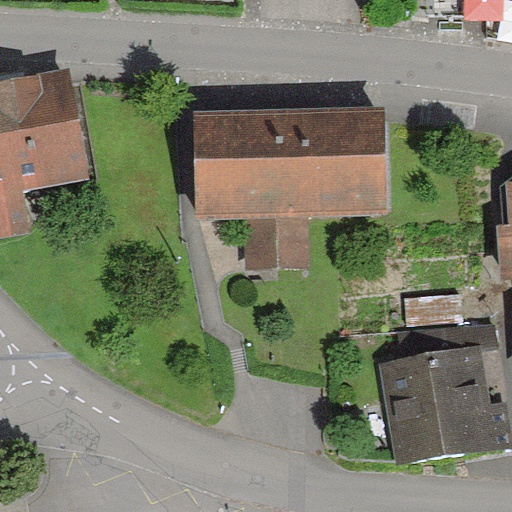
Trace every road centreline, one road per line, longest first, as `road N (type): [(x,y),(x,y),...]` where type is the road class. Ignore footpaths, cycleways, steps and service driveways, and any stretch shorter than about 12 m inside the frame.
road 1 (residential): [(0,327),(43,377),(141,430),(234,466),(373,495),(511,503)]
road 2 (tertiary): [(0,31),(511,74)]
